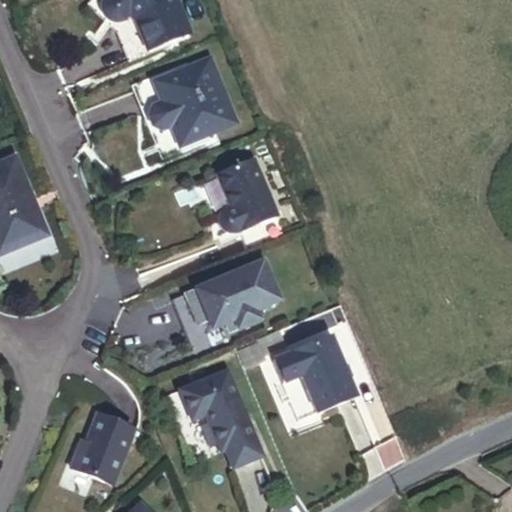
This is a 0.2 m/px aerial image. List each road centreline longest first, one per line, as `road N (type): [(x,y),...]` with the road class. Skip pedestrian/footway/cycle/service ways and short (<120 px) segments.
road 1 (residential): [(0,27),(95,269),(39,391)]
road 2 (residential): [(349,511),(511,428)]
